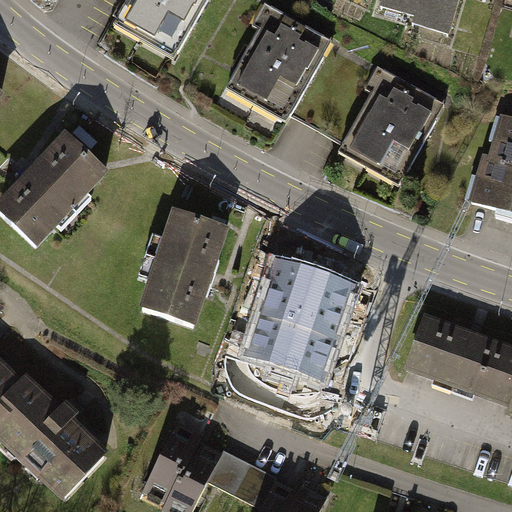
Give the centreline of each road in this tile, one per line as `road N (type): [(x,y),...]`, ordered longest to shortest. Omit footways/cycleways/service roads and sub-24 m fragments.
road 1 (tertiary): [(511,290),(335,221),(189,148),(51,59),(0,13)]
road 2 (residential): [(472,511),(236,420)]
